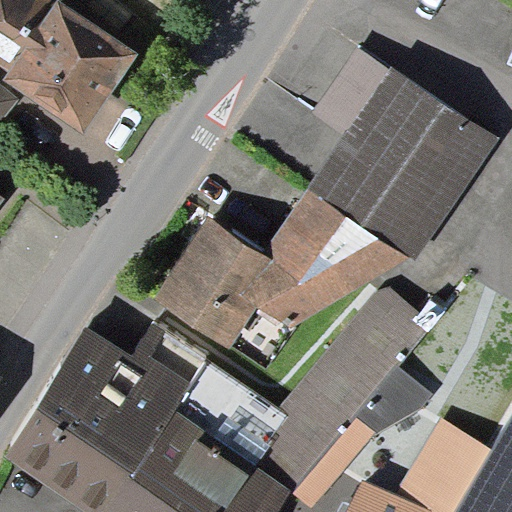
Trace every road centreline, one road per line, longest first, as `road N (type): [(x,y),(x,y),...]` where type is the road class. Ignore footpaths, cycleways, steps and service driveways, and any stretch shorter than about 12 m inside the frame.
road 1 (tertiary): [(269,0),(0,421)]
road 2 (unknown): [(363,0),(483,71),(511,116)]
road 3 (unknown): [(511,137),(474,218),(413,283)]
